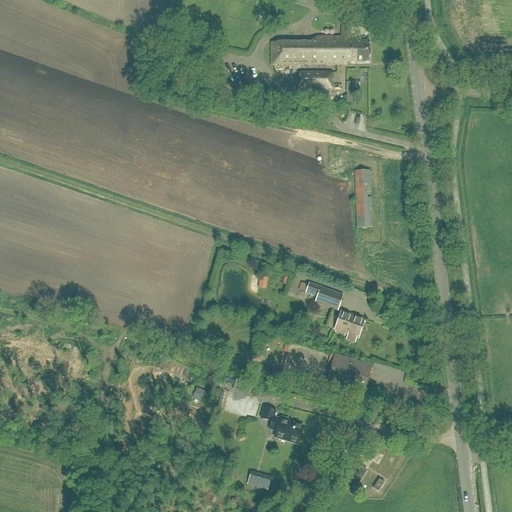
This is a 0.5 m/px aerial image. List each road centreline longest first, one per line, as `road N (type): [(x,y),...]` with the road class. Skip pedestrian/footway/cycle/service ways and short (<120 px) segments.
road 1 (secondary): [(460,434),(418,90)]
road 2 (unclassified): [(460,434),(365,433),(346,446),(301,511)]
